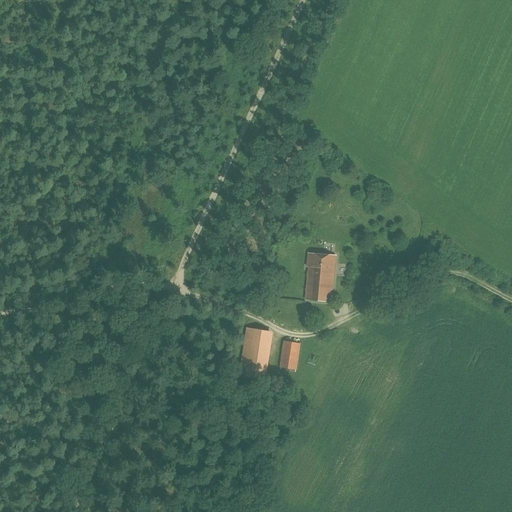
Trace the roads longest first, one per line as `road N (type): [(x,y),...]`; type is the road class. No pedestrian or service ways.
road 1 (track): [(511,300),(445,272),(303,334),(174,288)]
road 2 (track): [(174,288),(310,0)]
road 3 (track): [(0,105),(130,112),(81,244)]
road 4 (track): [(71,511),(174,288)]
road 5 (track): [(0,314),(53,310),(142,284),(174,288)]
